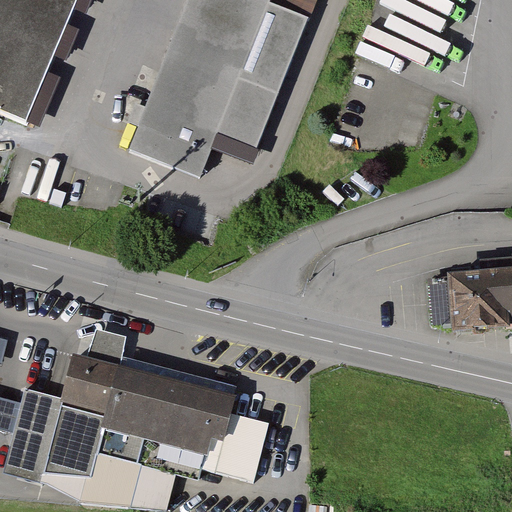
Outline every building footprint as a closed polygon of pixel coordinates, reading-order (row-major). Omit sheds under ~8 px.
[(0,0),(0,117),(30,131),(87,0),(0,0)] [(323,0),(193,0),(136,152),(202,177),(213,148),(258,166),(323,0)] [(511,267),(450,272),(453,325),(511,321),(511,267)] [(96,334),(87,363),(122,372),(128,342),(96,334)] [(0,342),(0,368),(2,369),(9,344),(0,342)] [(158,382),(74,360),(63,404),(43,480),(92,484),(105,438),(219,467),(232,419),(237,402),(158,382)] [(44,399),(25,394),(4,479),(23,484),(41,488),(43,480),(63,404),(44,399)] [(0,402),(0,434),(14,438),(22,408),(0,402)] [(154,511),(171,511),(179,479),(101,461),(98,475),(109,477),(103,503),(128,509),(128,506),(154,511)]
